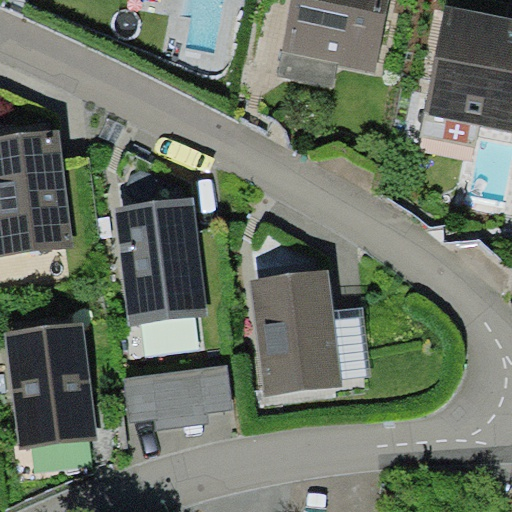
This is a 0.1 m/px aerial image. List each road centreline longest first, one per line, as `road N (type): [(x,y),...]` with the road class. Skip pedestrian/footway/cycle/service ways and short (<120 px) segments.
road 1 (residential): [(0,42),(327,180),(481,317),(511,396)]
road 2 (residential): [(52,511),(93,491),(257,459),(511,426)]
